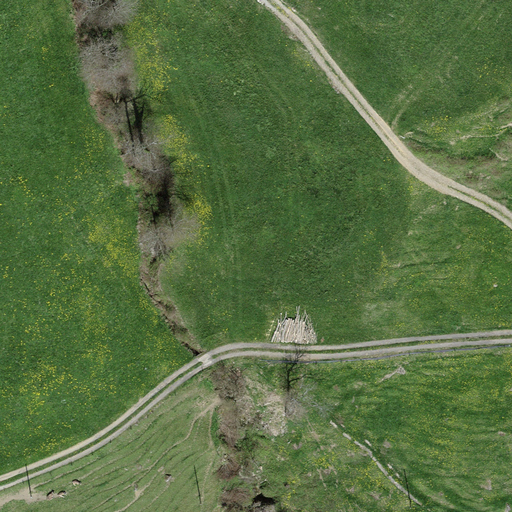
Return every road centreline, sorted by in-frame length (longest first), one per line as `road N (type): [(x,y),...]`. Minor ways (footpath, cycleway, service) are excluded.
road 1 (track): [(0,482),(103,438),(179,378),(234,357),(511,344)]
road 2 (track): [(275,0),(432,175),(511,215)]
